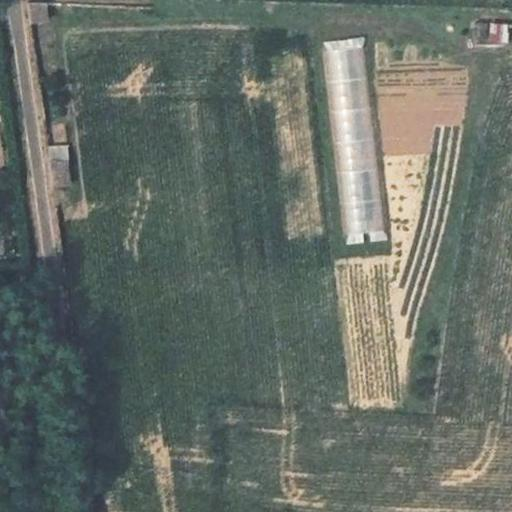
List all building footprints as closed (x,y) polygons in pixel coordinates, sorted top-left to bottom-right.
[(46,1),(30,0),(26,0),(29,23),(47,21),(46,1)] [(509,43),(509,23),(491,23),(490,42),(509,43)] [(382,240),(368,39),(332,42),(346,242),(382,240)] [(286,241),(325,237),(306,54),(283,56),(281,43),(266,45),(286,241)] [(69,144),(48,146),(51,186),(72,184),(69,144)]
